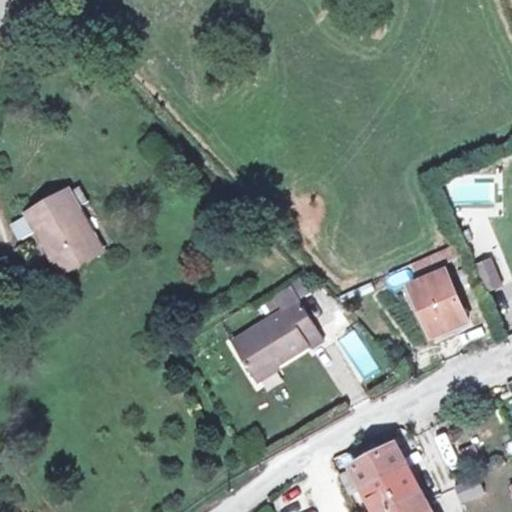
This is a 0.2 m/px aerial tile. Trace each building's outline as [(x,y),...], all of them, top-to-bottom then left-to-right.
[(96,192),(87,175),(20,211),(31,229),(44,221),(67,263),(105,243),(84,199),(96,192)] [(511,260),(505,246),(490,253),(502,278),(511,272),(511,260)] [(490,253),(474,260),(486,285),(502,278),(490,253)] [(411,283),(431,329),(467,314),(446,266),(411,283)] [(289,307),(238,337),(258,371),(281,357),(282,360),(314,341),(316,344),(329,336),(298,284),(282,294),(289,307)] [(511,291),(495,295),(503,328),(511,326),(511,291)] [(395,441),(350,463),(363,486),(408,464),(403,455),(395,441)] [(350,463),(343,466),(354,490),(363,486),(350,463)] [(420,489),(408,464),(363,486),(376,511),(420,489)] [(478,471),(454,482),(461,497),(485,486),(478,471)] [(420,489),(376,511),(432,511),(424,496),(420,489)]
